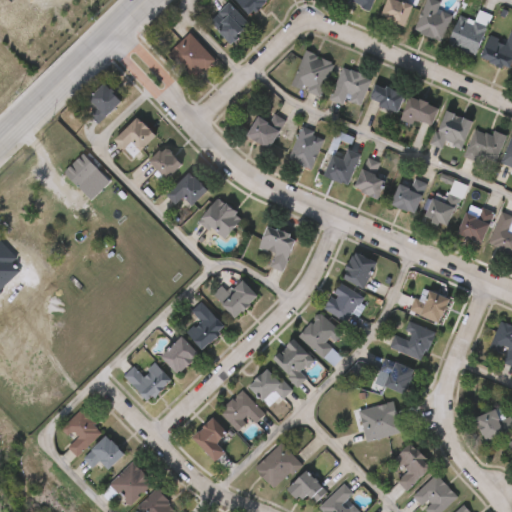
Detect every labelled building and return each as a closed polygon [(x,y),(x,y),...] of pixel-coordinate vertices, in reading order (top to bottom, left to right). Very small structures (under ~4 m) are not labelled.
[(264,0),(246,16),(231,0),(264,0)] [(341,0),(372,0),(369,10),(341,1),(341,0)] [(402,0),(402,1),(411,4),(403,27),(378,18),(384,0),(402,0)] [(451,16),(439,43),(412,31),(425,0),(434,0),(439,2),(436,10),(451,16)] [(215,12),(227,2),(247,27),(226,44),(214,29),(223,22),(215,12)] [(486,27),(474,57),(445,44),(458,15),(486,27)] [(489,35),(504,42),(509,32),(511,33),(511,60),(507,72),(478,58),(489,35)] [(168,53),(188,34),(213,60),(194,79),(168,53)] [(180,94),(198,75),(171,49),(152,68),(180,94)] [(333,63),(320,97),(290,85),(304,51),(333,63)] [(328,100),(340,68),(369,78),(358,109),(344,104),(344,106),(328,100)] [(126,101),(101,125),(91,115),(100,106),(92,98),(108,83),(126,101)] [(395,114),(366,104),(373,84),(401,94),(395,114)] [(398,117),(406,97),(436,108),(428,129),(398,117)] [(79,123),(71,131),(81,141),(105,119),(87,99),(71,114),(79,123)] [(471,123),(458,151),(443,144),(440,149),(428,143),(443,110),(471,123)] [(285,123),(265,150),(244,134),(257,116),(264,121),(271,112),(285,123)] [(137,159),(118,141),(141,117),(159,134),(137,159)] [(476,126),(504,140),(491,166),(463,152),(476,126)] [(286,161),(299,127),(323,136),(310,170),(286,161)] [(139,152),(120,133),(97,155),(115,174),(139,152)] [(511,170),(498,163),(511,138),(511,170)] [(186,168),(168,180),(152,158),(170,146),(186,168)] [(326,178),(336,146),(357,153),(346,185),(326,178)] [(350,188),(365,158),(380,165),(374,178),(383,183),(374,200),(350,188)] [(132,178),(150,196),(166,179),(148,162),(132,178)] [(46,188),(64,169),(80,186),(62,204),(46,188)] [(189,197),(178,205),(169,192),(196,173),(211,194),(195,205),(189,197)] [(426,183),(413,214),(391,205),(399,186),(404,188),(410,176),(426,183)] [(459,199),(444,229),(421,217),(430,197),(441,203),(447,192),(459,199)] [(202,221),(222,197),(247,218),(227,241),(202,221)] [(492,214),(479,244),(454,234),(467,204),(492,214)] [(511,256),(485,245),(499,212),(511,218),(509,225),(511,226),(511,256)] [(273,267),(278,255),(262,248),(272,225),(301,238),(286,273),(273,267)] [(366,287),(343,276),(355,252),(378,263),(366,287)] [(215,295),(224,286),(232,295),(246,281),(263,297),(239,320),(215,295)] [(347,322),(323,307),(339,282),(363,297),(347,322)] [(427,300),(431,290),(455,299),(445,324),(412,312),(418,297),(427,300)] [(207,351),(189,333),(201,321),(192,312),(203,301),(229,328),(207,351)] [(299,334),(320,312),(342,334),(320,356),(299,334)] [(392,347),(397,333),(402,335),(408,320),(438,332),(426,361),(392,347)] [(501,353),(489,349),(498,321),(511,325),(511,365),(499,361),(501,353)] [(184,337),(202,355),(182,375),(164,357),(184,337)] [(273,359),(294,339),(314,359),(301,372),(306,376),(298,385),(273,359)] [(379,383),(390,358),(420,370),(410,395),(379,383)] [(144,374),(155,362),(174,379),(153,402),(124,376),(134,365),(144,374)] [(289,387),(270,406),(249,386),(268,367),(289,387)] [(131,419),(155,397),(138,379),(125,392),(116,382),(106,391),(131,419)] [(252,418),(239,431),(220,412),(243,390),(267,414),(257,423),(252,418)] [(366,441),(357,410),(392,401),(400,432),(366,441)] [(483,442),(472,417),(498,405),(509,430),(483,442)] [(104,430),(79,457),(68,446),(74,440),(62,429),(81,409),(104,430)] [(221,445),(229,453),(219,463),(194,437),(214,418),(231,435),(221,445)] [(85,449),(63,426),(43,444),(54,456),(48,461),(60,473),(85,449)] [(102,461),(95,469),(85,460),(109,435),(129,455),(112,471),(102,461)] [(301,463),(275,489),(255,469),(281,443),(301,463)] [(394,459),(408,445),(430,466),(406,491),(396,481),(406,471),(394,459)] [(109,472),(89,451),(65,474),(75,484),(83,477),(92,487),(109,472)] [(133,462),(154,484),(132,506),(110,485),(133,462)] [(306,495),(298,502),(285,489),(305,470),(327,493),(315,504),(306,495)] [(426,511),(412,497),(435,474),(457,497),(442,511),(426,511)] [(151,511),(144,505),(140,509),(136,505),(139,501),(114,477),(91,500),(103,511),(123,511),(129,506),(133,510),(130,511),(151,511)] [(347,501),(360,511),(318,511),(317,511),(343,484),(354,494),(347,501)] [(175,511),(135,511),(157,489),(177,510),(175,511)] [(470,511),(462,503),(452,511),(470,511)]
